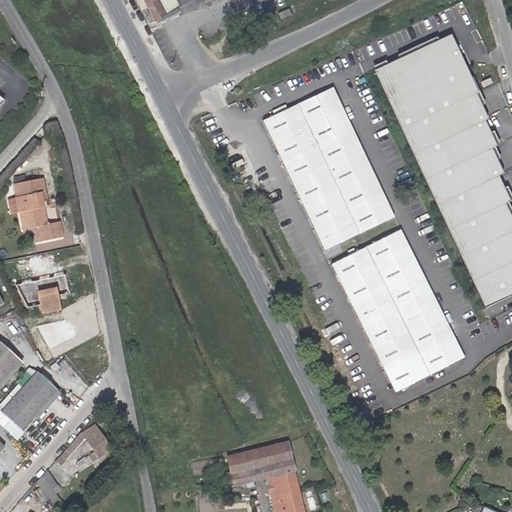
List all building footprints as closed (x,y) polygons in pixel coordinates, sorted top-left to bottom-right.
[(179,8),(175,0),(142,0),(153,21),(179,8)] [(373,70),(484,308),(511,295),(511,234),(511,232),(511,231),(511,221),(504,204),(509,202),(497,176),(502,174),(491,148),(496,146),(484,120),(487,119),(475,94),(477,93),(450,34),(373,70)] [(482,82),(484,87),(493,83),(490,78),(482,82)] [(272,116),(261,122),(324,251),(393,217),(330,88),(286,110),(284,106),(270,112),(272,116)] [(46,224),(41,199),(46,198),(42,178),(13,184),(16,198),(19,211),(22,230),(36,227),(40,241),(62,237),(59,222),(46,224)] [(19,211),(16,198),(8,201),(11,213),(19,211)] [(330,264),(394,392),(463,358),(399,229),(355,251),(353,248),(346,251),(348,255),(330,264)] [(54,287),(52,276),(35,280),(37,291),(54,287)] [(59,309),(54,287),(37,291),(42,313),(59,309)] [(0,386),(22,363),(0,343),(0,386)] [(32,416),(56,390),(37,372),(22,388),(1,412),(20,430),(32,416)] [(0,411),(1,412),(22,388),(18,384),(0,403),(0,411)] [(36,420),(60,393),(56,390),(32,416),(36,420)] [(110,450),(94,425),(79,434),(57,459),(62,463),(84,438),(93,452),(87,456),(91,461),(110,450)] [(303,511),(286,442),(257,449),(264,478),(267,477),(274,511),(303,511)] [(264,478),(257,449),(248,452),(252,469),(251,469),(254,481),(264,478)] [(252,469),(248,452),(226,457),(233,486),(254,481),(251,469),(252,469)] [(52,489),(56,486),(46,471),(35,482),(39,487),(47,499),(52,507),(61,501),(52,489)] [(47,499),(39,487),(34,491),(42,503),(47,499)]
